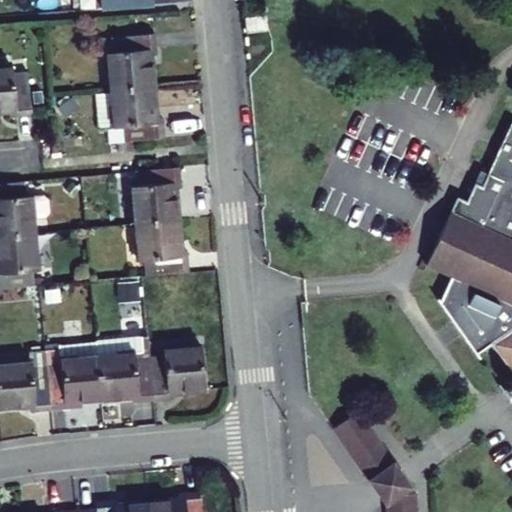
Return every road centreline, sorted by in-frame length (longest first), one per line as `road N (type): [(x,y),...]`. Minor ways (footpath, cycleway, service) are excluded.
road 1 (residential): [(214,0),(258,437)]
road 2 (residential): [(0,464),(258,437)]
